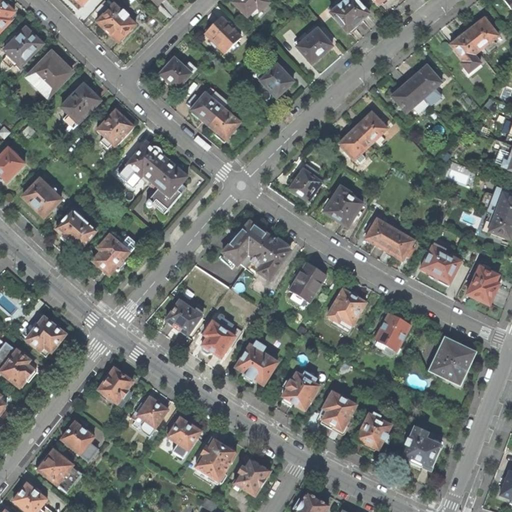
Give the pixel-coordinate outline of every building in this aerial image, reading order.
[(0,0),(0,33),(10,24),(7,21),(14,14),(5,5),(0,0)] [(237,0),(234,4),(252,21),(259,14),(258,13),(267,5),(262,0),(237,0)] [(369,16),(355,0),(346,0),(330,14),(347,34),(359,24),(369,16)] [(511,0),(503,0),(511,11),(511,0)] [(110,6),(105,1),(95,11),(100,16),(110,6)] [(121,13),(113,5),(96,23),(118,44),(127,35),(135,27),(127,19),(129,17),(123,12),(121,13)] [(205,35),(225,55),(229,51),(232,54),(238,49),(234,45),(240,39),(221,20),(219,20),(217,19),(213,24),(214,26),(210,30),(205,35)] [(465,36),(479,54),(499,39),(485,21),(475,28),(465,36)] [(19,37),(15,34),(6,43),(9,47),(4,52),(8,56),(2,62),(10,69),(16,63),(21,68),(42,46),(34,38),(26,30),(19,37)] [(333,48),(317,30),(296,49),(312,66),(323,57),(333,48)] [(476,57),(479,54),(465,36),(458,42),(451,47),(464,64),(462,65),(469,74),(481,64),(476,57)] [(61,64),(51,55),(28,80),(35,87),(34,89),(46,101),(71,74),(61,64)] [(174,94),(195,70),(189,65),(184,70),(174,61),(166,69),(159,77),(165,82),(163,85),(174,94)] [(288,74),(279,65),(275,69),(271,65),(262,73),(266,77),(261,83),(277,99),(286,91),(294,83),(287,76),(288,74)] [(433,79),(436,76),(428,68),(419,75),(419,76),(416,79),(410,84),(429,106),(440,97),(436,91),(440,87),(433,79)] [(256,78),(261,83),(266,77),(262,73),(256,78)] [(418,116),(429,106),(410,84),(405,89),(403,91),(402,91),(392,99),(400,108),(403,105),(410,113),(414,110),(418,116)] [(87,90),(83,87),(61,109),(68,116),(63,120),(73,130),(77,125),(78,126),(100,103),(99,98),(97,96),(95,95),(92,95),(87,90)] [(198,119),(208,127),(223,110),(228,104),(210,88),(204,95),(190,112),(193,114),(191,115),(194,117),(197,120),(198,119)] [(224,144),(240,124),(223,110),(208,127),(217,134),(215,137),(218,140),(224,144)] [(107,151),(111,146),(115,149),(133,129),(124,120),(115,112),(96,132),(103,139),(99,144),(107,151)] [(364,122),(356,130),(371,146),(387,131),(372,115),(364,122)] [(23,145),(34,134),(28,128),(17,140),(23,145)] [(361,156),(371,146),(356,130),(348,137),(339,147),(354,163),(356,161),(360,165),(365,160),(361,156)] [(153,150),(146,145),(126,168),(126,173),(130,175),(133,176),(135,175),(141,180),(143,177),(150,184),(167,162),(161,156),(159,154),(157,152),(156,151),(153,150)] [(0,176),(7,184),(25,166),(9,150),(0,159),(0,176)] [(511,152),(508,163),(503,160),(500,167),(511,172),(511,152)] [(167,162),(177,170),(180,166),(171,158),(167,162)] [(179,172),(177,170),(167,162),(150,184),(158,190),(148,203),(147,205),(147,206),(149,207),(151,207),(162,216),(186,188),(182,185),(187,179),(179,172)] [(309,204),(322,184),(316,180),(319,175),(307,167),(298,179),(290,191),(309,204)] [(56,207),(61,202),(39,181),(22,199),(30,206),(32,206),(34,208),(36,210),(36,212),(43,219),(50,212),(51,213),(56,208),(56,207)] [(347,230),(363,206),(349,196),(350,194),(341,188),(331,202),(328,201),(320,214),(322,217),(325,217),(326,216),(336,223),(347,230)] [(502,199),(495,196),(489,214),(493,215),(511,222),(511,198),(504,195),(502,199)] [(79,252),(95,233),(72,212),(55,231),(63,238),(61,240),(65,243),(70,247),(72,246),(79,252)] [(511,238),(511,222),(493,215),(490,222),(487,220),(483,231),(511,242),(511,238)] [(374,245),(385,251),(396,231),(377,221),(374,226),(370,224),(366,232),(370,234),(366,240),(374,245)] [(259,231),(250,224),(219,259),(232,271),(235,268),(237,270),(240,266),(246,269),(268,237),(259,231)] [(412,248),(415,242),(396,231),(385,251),(394,257),(404,262),(407,256),(410,258),(415,250),(412,248)] [(112,234),(109,237),(118,244),(120,241),(112,234)] [(123,262),(129,254),(118,244),(109,237),(97,250),(100,254),(92,263),(100,270),(107,277),(108,278),(115,271),(117,273),(125,264),(123,262)] [(277,242),(268,237),(246,269),(253,274),(255,271),(258,273),(258,274),(271,283),(291,254),(287,251),(289,247),(284,244),(279,241),(277,242)] [(450,287),(461,264),(444,255),(446,252),(435,246),(422,270),(433,275),(431,278),(436,280),(450,287)] [(312,266),(307,263),(290,292),(293,294),(290,299),(302,307),(305,301),(310,304),(326,277),(317,271),(318,269),(312,266)] [(468,297),(490,306),(495,297),(500,286),(497,284),(499,278),(481,269),(468,297)] [(351,297),(343,293),(328,319),(333,322),(332,326),(348,335),(351,332),(366,306),(361,303),(360,301),(355,299),(352,297),(351,297)] [(188,337),(204,314),(198,309),(195,314),(179,303),(166,321),(173,327),(173,329),(176,331),(179,333),(181,332),(188,337)] [(398,320),(389,315),(385,324),(384,324),(381,330),(375,341),(378,342),(376,346),(384,350),(383,352),(392,358),(395,352),(396,353),(410,326),(398,320)] [(220,360),(234,339),(227,334),(230,329),(230,328),(232,326),(222,319),(222,317),(222,316),(220,316),(219,316),(214,325),(212,324),(203,337),(206,340),(201,347),(202,352),(204,353),(206,355),(210,355),(212,354),(220,360)] [(58,347),(66,337),(45,320),(27,342),(41,353),(41,354),(46,359),(50,354),(52,355),(58,347)] [(33,379),(36,374),(27,366),(30,363),(1,340),(0,340),(0,372),(0,373),(0,374),(20,390),(27,381),(29,383),(33,379)] [(458,347),(445,341),(431,371),(459,385),(468,366),(466,366),(472,355),(466,352),(467,351),(458,347)] [(262,386),(276,364),(260,354),(263,348),(256,344),(252,349),(249,347),(235,369),(244,375),(243,377),(245,378),(244,380),(247,382),(252,385),(253,383),(254,384),(255,382),(262,386)] [(120,409),(130,396),(126,393),(132,385),(123,379),(114,372),(108,379),(106,378),(99,386),(101,389),(98,393),(120,409)] [(304,412),(318,388),(313,384),(316,379),(304,372),(301,377),(296,374),(291,383),(286,380),(281,386),(287,389),(281,398),(283,399),(282,400),(281,402),(282,403),(286,405),(290,407),(292,404),(304,412)] [(340,437),(356,407),(331,394),(322,411),(326,413),(320,425),(327,429),(340,437)] [(142,433),(150,438),(167,412),(158,406),(149,400),(144,408),(141,407),(138,411),(140,413),(137,418),(144,423),(141,427),(141,430),(142,433)] [(388,445),(391,438),(387,436),(390,427),(379,421),(381,418),(374,415),(372,417),(368,416),(356,440),(366,446),(378,452),(383,442),(388,445)] [(188,453),(200,434),(199,433),(200,431),(195,427),(190,424),(189,427),(180,421),(167,440),(178,447),(173,453),(183,460),(187,454),(188,453)] [(93,440),(74,426),(73,427),(71,426),(69,426),(66,429),(66,433),(68,434),(65,437),(61,442),(89,464),(97,453),(89,446),(93,440)] [(421,469),(430,472),(441,447),(425,440),(428,435),(415,429),(413,433),(411,434),(408,440),(407,440),(404,446),(406,447),(401,459),(409,463),(410,465),(415,467),(421,469)] [(223,476),(235,456),(234,455),(233,450),(231,449),(229,448),(226,448),(225,450),(223,449),(222,447),(217,443),(212,442),(207,449),(205,449),(200,457),(201,458),(195,469),(215,481),(213,484),(217,486),(219,483),(222,485),(225,478),(223,476)] [(60,459),(53,453),(44,464),(42,462),(39,466),(35,470),(37,472),(37,473),(56,489),(72,468),(67,464),(67,463),(62,459),(60,459)] [(155,464),(145,457),(141,463),(152,470),(155,464)] [(265,482),(270,474),(258,466),(249,461),(243,470),(242,469),(237,476),(239,477),(232,488),(239,493),(241,490),(255,498),(260,489),(262,490),(266,483),(265,482)] [(511,505),(511,474),(509,473),(506,481),(500,497),(511,501),(509,505),(511,505)] [(46,502),(26,486),(19,495),(12,503),(23,511),(50,511),(43,506),(46,502)] [(324,511),(328,507),(317,501),(306,494),(300,503),(298,502),(293,510),(295,511),(294,511),(324,511)] [(210,511),(215,511),(218,506),(205,499),(200,507),(210,511)]
